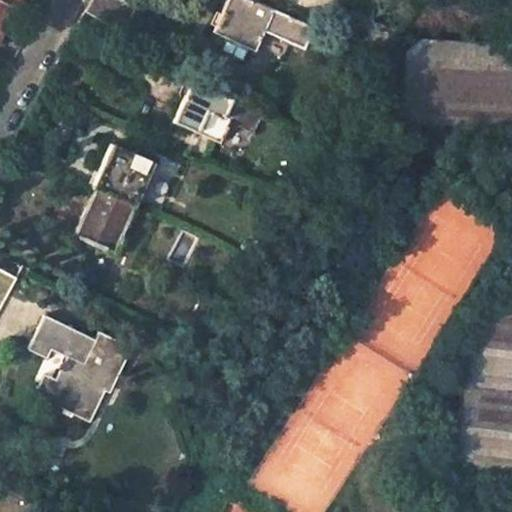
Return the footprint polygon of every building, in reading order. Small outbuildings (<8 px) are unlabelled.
[(0,0),(0,4),(12,10),(16,0),(0,0)] [(249,50),(269,8),(250,0),(223,0),(208,32),(249,50)] [(0,4),(0,38),(12,10),(0,4)] [(401,121),(463,125),(511,127),(511,238),(503,304),(472,301),(449,466),(511,473),(511,42),(419,38),(404,50),(401,121)] [(171,122),(219,144),(228,124),(252,135),(262,114),(189,81),(171,122)] [(116,258),(155,167),(112,148),(92,193),(94,194),(74,240),(116,258)] [(253,211),(204,281),(219,290),(267,221),(253,211)] [(0,268),(0,304),(14,275),(0,268)] [(103,376),(109,380),(126,348),(94,333),(89,341),(41,316),(25,348),(44,358),(49,349),(64,357),(51,380),(41,374),(27,398),(53,411),(55,406),(83,421),(100,390),(97,388),(103,376)]
